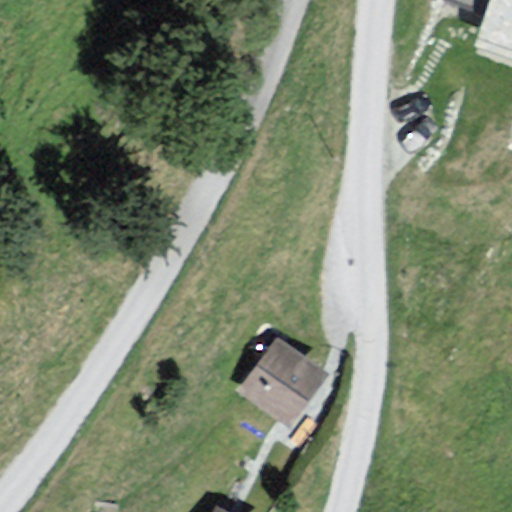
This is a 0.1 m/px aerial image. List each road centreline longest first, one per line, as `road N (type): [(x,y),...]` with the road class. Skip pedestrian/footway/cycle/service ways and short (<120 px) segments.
road 1 (unclassified): [(0,503),(120,335),(210,180),(288,0)]
road 2 (unclassified): [(380,0),(367,115),(366,404),(340,511)]
